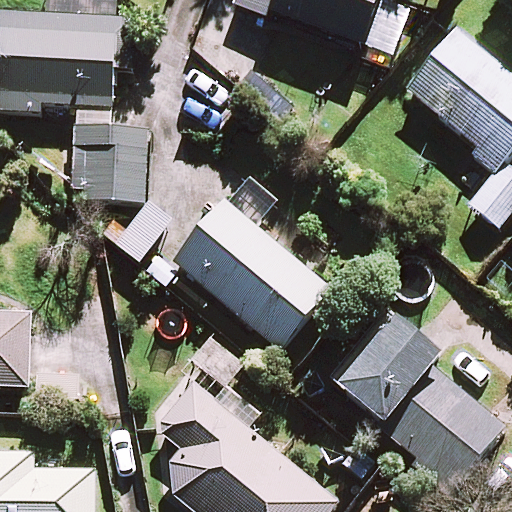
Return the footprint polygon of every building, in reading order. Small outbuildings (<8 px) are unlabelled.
[(51,0),(51,18),(119,22),(120,0),(51,0)] [(273,14),(277,0),(242,0),(239,10),(269,22),(273,14)] [(387,0),(277,0),(273,14),(369,49),(387,0)] [(138,73),(140,23),(119,22),(51,18),(2,15),(0,51),(0,114),(45,117),(46,107),(116,111),(118,72),(138,73)] [(497,176),(507,164),(511,157),(511,74),(461,32),(411,93),(481,150),(475,158),(497,176)] [(152,131),(80,128),(77,202),(148,206),(152,131)] [(511,222),(511,167),(507,164),(497,176),(472,207),(503,233),(511,222)] [(233,207),(262,232),(284,206),(254,181),(233,207)] [(33,236),(35,229),(34,222),(31,215),(26,209),(19,206),(12,204),(4,205),(0,207),(0,248),(3,250),(10,252),(17,251),(24,248),(29,243),(33,236)] [(284,353),(335,292),(262,232),(233,207),(229,204),(178,265),(284,353)] [(0,314),(0,390),(32,391),(35,315),(0,314)] [(446,377),(438,371),(449,358),(401,319),(344,388),(392,427),(386,434),(395,441),(457,492),(510,428),(446,377)] [(192,511),(335,511),(342,503),(283,455),(254,431),(219,403),(198,386),(166,426),(167,439),(183,452),(172,465),(175,498),(192,511)] [(39,472),(39,453),(0,453),(0,511),(99,511),(100,472),(39,472)]
